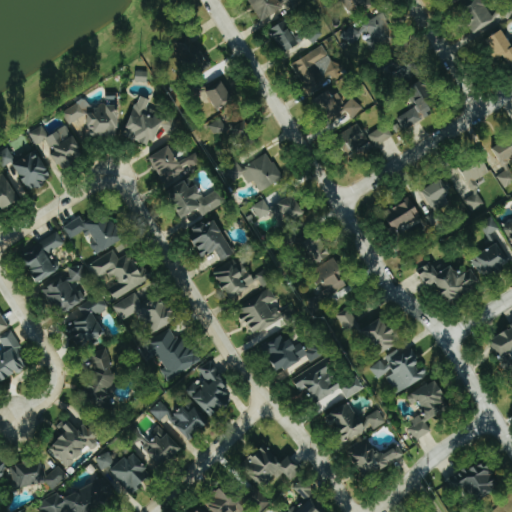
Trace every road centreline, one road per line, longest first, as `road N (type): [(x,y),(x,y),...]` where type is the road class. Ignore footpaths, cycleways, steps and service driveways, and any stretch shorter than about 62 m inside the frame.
road 1 (tertiary): [(209,0),(387,283),(446,339),(511,446)]
road 2 (residential): [(352,511),(305,441),(231,357),(115,171)]
road 3 (residential): [(336,203),(511,88)]
road 4 (residential): [(0,276),(55,365),(48,395),(15,418)]
road 5 (residential): [(265,398),(149,511)]
road 6 (residential): [(493,417),(426,461),(374,511)]
road 7 (residential): [(115,171),(0,243)]
road 8 (residential): [(479,110),(410,0)]
